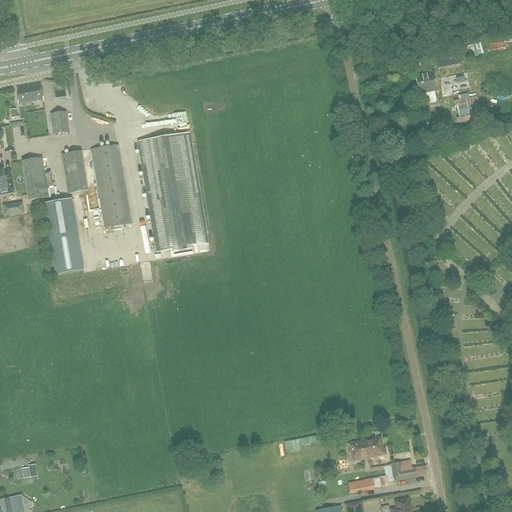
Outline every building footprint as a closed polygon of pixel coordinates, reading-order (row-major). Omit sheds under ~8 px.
[(458,52),(434,57),(437,69),(460,64),(458,52)] [(419,95),(437,91),(433,73),(415,76),(419,95)] [(129,90),(128,81),(112,84),(114,93),(129,90)] [(41,84),(15,88),(18,105),(44,100),(41,84)] [(57,101),(66,100),(65,91),(55,92),(57,101)] [(459,110),(480,104),(478,96),(457,102),(459,110)] [(53,136),(69,133),(66,112),(50,114),(53,136)] [(411,118),(405,120),(407,130),(422,126),(421,122),(412,124),(411,118)] [(92,120),(89,125),(100,130),(102,125),(92,120)] [(208,244),(190,134),(137,143),(156,253),(171,251),(172,257),(193,253),(192,247),(208,244)] [(104,229),(132,224),(118,145),(91,150),(104,229)] [(61,155),(68,195),(88,191),(81,152),(61,155)] [(28,201),(40,199),(49,198),(42,158),(22,162),(28,201)] [(0,164),(0,196),(15,194),(11,171),(4,173),(3,164),(0,164)] [(75,200),(47,204),(59,275),(87,271),(75,200)] [(29,211),(26,202),(6,208),(8,217),(29,211)] [(502,295),(499,300),(503,303),(498,310),(502,313),(510,300),(502,295)] [(368,458),(377,457),(377,459),(383,457),(385,455),(384,450),(382,450),(380,438),(363,442),(364,449),(366,449),(368,458)] [(350,453),(351,453),(353,462),(368,458),(366,449),(364,449),(363,442),(350,444),(350,446),(348,447),(350,453)] [(404,480),(403,470),(401,463),(392,465),(394,482),(404,480)] [(420,475),(429,475),(428,467),(419,468),(420,475)] [(414,468),(403,470),(404,480),(416,478),(414,468)] [(371,479),(353,484),(357,494),(374,489),(371,479)] [(0,503),(1,509),(0,509),(0,511),(22,511),(25,511),(22,496),(18,496),(0,500),(0,503)] [(411,511),(409,500),(395,502),(397,510),(392,510),(391,511),(411,511)] [(361,511),(360,503),(346,506),(347,511),(361,511)]
